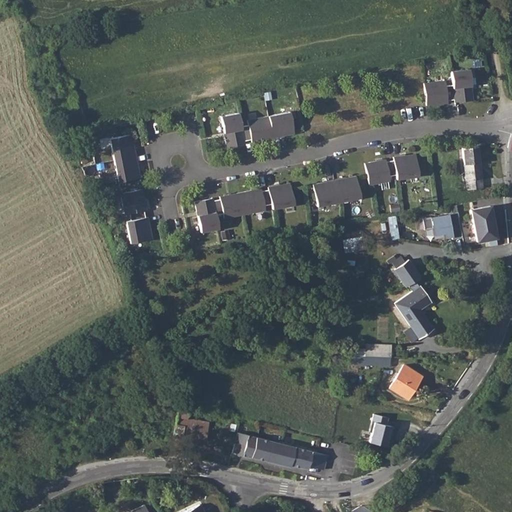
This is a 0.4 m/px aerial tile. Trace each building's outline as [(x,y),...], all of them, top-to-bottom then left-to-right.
[(469,1),(461,4),(465,16),(473,14),(469,1)] [(468,71),(451,73),(452,86),(445,87),(444,82),(423,85),(426,107),(447,104),(447,102),(454,101),(454,104),(472,102),(471,89),(468,89),(468,86),(470,86),(468,71)] [(295,133),(291,111),(249,120),(249,123),(242,124),(240,112),(222,115),(225,132),(228,132),(228,136),(226,136),(228,146),(245,143),(244,140),(252,138),(252,141),(295,133)] [(133,133),(111,137),(119,180),(141,177),(133,133)] [(478,146),(461,148),(466,185),(466,190),(483,187),(478,146)] [(400,179),(422,176),(419,155),(397,158),(397,160),(390,161),(390,159),(368,162),(370,184),(392,181),(392,176),(399,175),(400,179)] [(357,177),(314,185),(318,207),(361,199),(357,177)] [(295,205),(291,183),(269,187),(269,190),(262,191),(262,188),(220,196),(221,198),(214,199),(213,197),(195,200),(197,211),(198,211),(199,215),(198,215),(200,232),(219,228),(216,214),(223,213),(224,218),(266,210),(265,205),(272,204),(273,209),(295,205)] [(130,244),(152,240),(148,218),(146,219),(145,211),(147,211),(143,189),(121,193),(125,215),(130,214),(131,221),(126,222),(130,244)] [(470,208),(476,240),(496,236),(490,204),(470,208)] [(452,237),(462,235),(457,210),(421,217),(423,228),(431,226),(433,233),(443,231),(444,236),(451,235),(452,237)] [(363,238),(342,241),(345,253),(365,249),(363,238)] [(387,264),(390,262),(394,259),(392,256),(385,261),(387,264)] [(390,262),(394,268),(403,262),(399,256),(394,259),(390,262)] [(411,292),(394,303),(417,335),(419,338),(432,328),(419,309),(430,301),(419,286),(418,286),(413,280),(418,277),(407,260),(403,262),(394,268),(398,274),(396,275),(404,287),(407,285),(411,292)] [(410,341),(417,335),(409,325),(402,329),(410,341)] [(390,345),(365,344),(365,355),(390,356),(390,345)] [(362,355),(362,365),(390,366),(390,356),(365,355),(362,355)] [(404,364),(389,387),(404,397),(410,389),(412,390),(421,376),(404,364)] [(183,404),(178,407),(176,425),(184,426),(182,438),(205,441),(209,422),(187,419),(189,405),(183,404)] [(375,422),(370,441),(388,446),(393,425),(388,423),(390,416),(376,413),(374,421),(375,422)] [(256,437),(237,432),(232,454),(251,458),(252,457),(290,466),(291,464),(308,468),(308,465),(324,469),(327,455),(319,453),(284,444),(256,437)] [(201,511),(197,502),(176,511),(201,511)] [(146,511),(143,503),(124,511),(146,511)]
